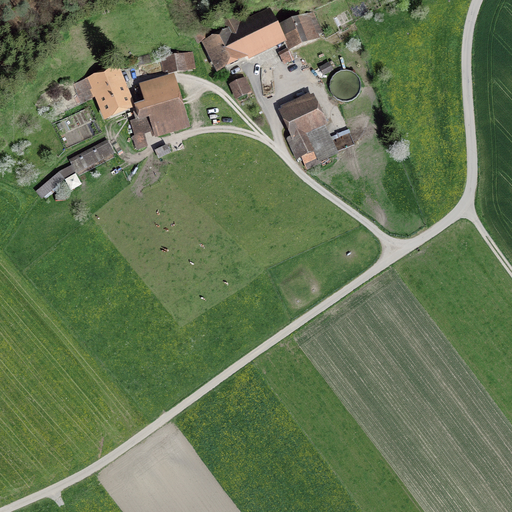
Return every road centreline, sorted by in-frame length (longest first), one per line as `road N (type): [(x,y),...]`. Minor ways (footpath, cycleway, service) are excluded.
road 1 (residential): [(0,511),(96,467),(464,205),(472,176),(467,37),(477,0)]
road 2 (track): [(399,252),(265,139),(246,132),(191,133),(134,158)]
road 3 (track): [(265,139),(213,88),(176,76),(132,79)]
road 4 (track): [(282,154),(268,109),(294,89),(311,89),(341,127)]
